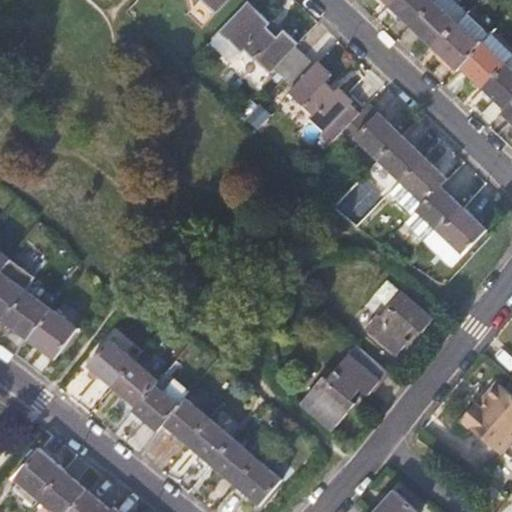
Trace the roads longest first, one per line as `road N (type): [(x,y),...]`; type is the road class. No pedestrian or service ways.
road 1 (residential): [(511,271),(325,511)]
road 2 (residential): [(326,0),(511,179)]
road 3 (residential): [(181,511),(0,373)]
